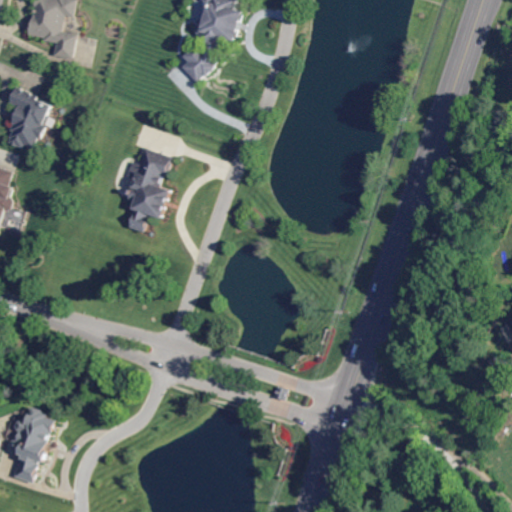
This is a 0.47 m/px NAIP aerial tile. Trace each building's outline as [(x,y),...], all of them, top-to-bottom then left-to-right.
[(80,0),(77,17),(77,18),(69,17),(68,25),(66,32),(81,35),(81,37),(76,59),(58,56),(58,55),(60,44),(47,41),(48,39),(39,37),(32,36),(35,22),(35,21),(38,21),(38,18),(40,8),(38,8),(39,0),(80,0)] [(242,0),(239,9),(241,10),(248,12),(245,24),(243,31),(239,42),(231,40),(228,50),(221,48),(220,52),(227,59),(219,66),(221,68),(212,76),(209,76),(207,77),(202,83),(201,82),(187,68),(193,62),(188,58),(188,57),(201,45),(208,51),(214,45),(204,42),(205,36),(201,35),(200,32),(201,29),(201,27),(205,23),(208,24),(214,5),(210,4),(208,0),(242,0)] [(45,139),(41,138),(40,140),(37,148),(28,145),(26,149),(10,142),(12,137),(15,131),(14,130),(16,125),(15,124),(14,124),(15,122),(16,120),(17,118),(18,116),(22,105),(19,104),(14,102),(20,87),(24,88),(41,95),(43,96),(41,101),(43,102),(58,108),(57,110),(54,118),(54,119),(50,127),(45,139)] [(170,177),(169,176),(168,176),(167,180),(165,187),(176,190),(166,218),(160,216),(154,214),(148,233),(132,228),(141,203),(131,200),(135,188),(133,187),(136,179),(132,178),(137,162),(144,165),(150,149),(177,158),(170,177)] [(14,186),(18,188),(14,198),(16,198),(18,202),(16,208),(15,210),(11,212),(9,211),(4,227),(3,231),(4,232),(2,239),(1,239),(0,242),(0,166),(12,170),(18,172),(14,186)] [(59,427),(54,444),(53,446),(52,449),(52,451),(48,462),(45,461),(38,482),(21,477),(27,458),(28,457),(29,455),(15,450),(18,441),(18,440),(21,441),(23,437),(25,430),(21,429),(24,422),(24,421),(24,420),(25,419),(29,420),(32,421),(33,419),(34,415),(35,413),(36,410),(36,409),(36,408),(38,409),(49,413),(51,413),(53,414),(52,417),(61,421),(59,427)]
